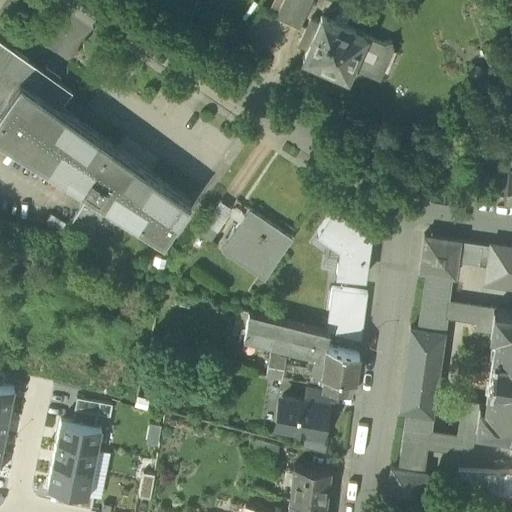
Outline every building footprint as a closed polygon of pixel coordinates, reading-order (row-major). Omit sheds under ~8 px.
[(282,0),(275,16),(299,27),(310,4),(300,0),(282,0)] [(327,68),(347,77),(355,58),(375,67),(385,43),(344,25),(346,19),(337,15),(335,21),(321,15),(318,22),(310,18),(301,39),(308,43),(302,57),(314,62),(311,68),(313,74),(319,76),(325,74),(327,68)] [(0,143),(9,149),(13,143),(0,134),(0,39),(68,89),(58,103),(60,104),(72,88),(0,36),(0,143)] [(190,199),(60,104),(58,103),(68,89),(0,39),(0,134),(13,143),(162,239),(176,218),(190,199)] [(507,165),(511,165),(511,131),(509,131),(502,166),(507,167),(507,165)] [(503,197),(511,197),(511,165),(507,165),(507,167),(503,197)] [(69,225),(95,232),(110,211),(87,197),(69,225)] [(205,221),(218,229),(229,213),(232,208),(220,199),(205,221)] [(233,206),(232,208),(229,213),(240,221),(245,214),(233,206)] [(239,253),(267,272),(292,236),(249,207),(245,214),(240,221),(228,239),(242,248),(239,253)] [(336,272),(363,276),(369,232),(332,207),(317,229),(340,245),(336,272)] [(457,260),(458,253),(459,239),(424,233),(419,268),(427,269),(451,273),(455,273),(457,260)] [(264,277),(267,272),(239,253),(242,248),(228,239),(222,248),(264,277)] [(482,242),(459,239),(458,253),(465,254),(464,261),(478,263),(482,242)] [(478,263),(485,264),(488,243),(482,242),(478,263)] [(511,246),(488,243),(485,264),(482,279),(511,283),(511,246)] [(457,260),(464,261),(465,254),(458,253),(457,260)] [(448,297),(451,273),(427,269),(419,326),(443,329),(446,313),(448,297)] [(329,329),(360,338),(367,290),(331,285),(328,307),(332,308),(329,329)] [(476,324),(489,326),(492,305),(448,297),(446,313),(477,317),(476,324)] [(474,420),(511,425),(511,308),(492,305),(489,326),(496,327),(485,400),(477,399),(474,420)] [(243,336),(314,354),(323,356),(325,342),(326,342),(329,330),(276,316),(248,309),(243,336)] [(431,410),(443,329),(419,326),(411,325),(399,405),(407,407),(431,410)] [(325,371),(355,376),(358,350),(326,342),(325,342),(323,356),(321,370),(325,371)] [(266,373),(323,383),(325,371),(321,370),(307,368),(284,363),(285,357),(270,354),(266,373)] [(321,370),(323,356),(314,354),(314,361),(309,360),(307,368),(321,370)] [(337,390),(352,392),(355,376),(325,371),(323,383),(334,385),(337,390)] [(2,383),(0,382),(0,406),(9,408),(14,385),(2,383)] [(328,404),(332,405),(334,392),(305,386),(303,398),(328,403),(328,404)] [(282,394),(281,399),(278,402),(276,407),(275,412),(276,417),(277,420),(277,424),(306,430),(307,430),(307,429),(323,432),(323,430),(326,412),(320,411),(322,404),(328,405),(328,404),(328,403),(303,398),(282,394)] [(76,396),(74,408),(98,413),(109,415),(112,403),(76,396)] [(429,428),(405,424),(399,465),(423,468),(426,442),(469,448),(474,420),(477,399),(464,396),(459,432),(429,428)] [(9,408),(0,406),(0,429),(4,430),(9,408)] [(429,428),(431,410),(407,407),(405,424),(429,428)] [(95,424),(98,413),(74,408),(72,419),(95,424)] [(72,419),(60,417),(55,440),(96,448),(101,425),(95,424),(72,419)] [(303,443),(324,449),(327,431),(323,430),(323,432),(307,429),(307,430),(306,430),(303,443)] [(250,462),(272,468),(278,443),(256,437),(250,462)] [(55,440),(51,462),(92,471),(96,448),(55,440)] [(51,462),(46,486),(58,488),(87,494),(92,471),(51,462)] [(294,462),(289,499),(324,503),(329,467),(294,462)] [(386,500),(421,502),(426,468),(423,468),(399,465),(391,464),(386,500)] [(511,466),(460,464),(459,488),(511,491),(511,466)] [(150,496),(154,472),(142,470),(138,494),(150,496)] [(104,473),(92,471),(87,494),(93,495),(100,497),(104,473)] [(87,494),(58,488),(56,500),(91,507),(93,495),(87,494)] [(323,511),(324,503),(289,499),(287,511),(323,511)]
